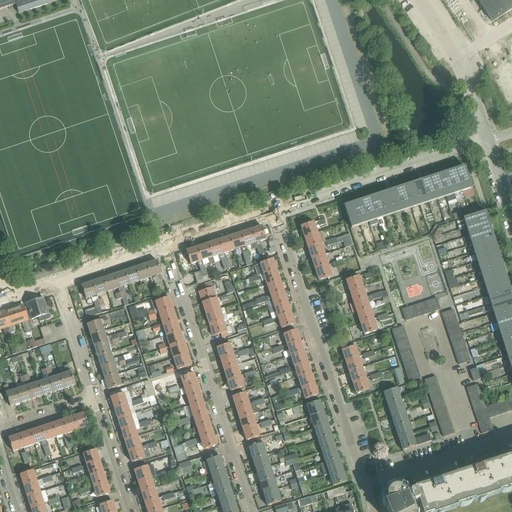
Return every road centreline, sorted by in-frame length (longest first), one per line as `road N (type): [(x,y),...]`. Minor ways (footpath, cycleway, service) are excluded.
road 1 (residential): [(364,483),(271,209)]
road 2 (residential): [(166,243),(251,511)]
road 3 (residential): [(486,140),(271,209)]
road 4 (residential): [(364,483),(511,435)]
road 5 (residential): [(94,397),(56,279)]
road 6 (residential): [(130,511),(94,397)]
